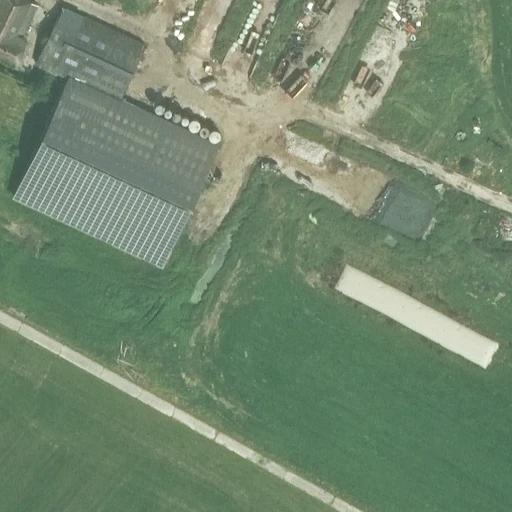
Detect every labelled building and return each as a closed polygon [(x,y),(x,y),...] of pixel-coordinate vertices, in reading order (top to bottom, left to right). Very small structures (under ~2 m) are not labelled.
[(0,0),(0,58),(14,65),(15,63),(20,65),(25,53),(20,51),(25,39),(22,38),(38,5),(27,0),(0,0)] [(212,0),(212,11),(236,12),(236,0),(212,0)] [(63,4),(36,63),(68,77),(119,99),(145,43),(63,4)] [(68,78),(68,77),(14,192),(162,261),(217,146),(68,78)] [(394,135),(406,128),(399,118),(388,125),(394,135)]
